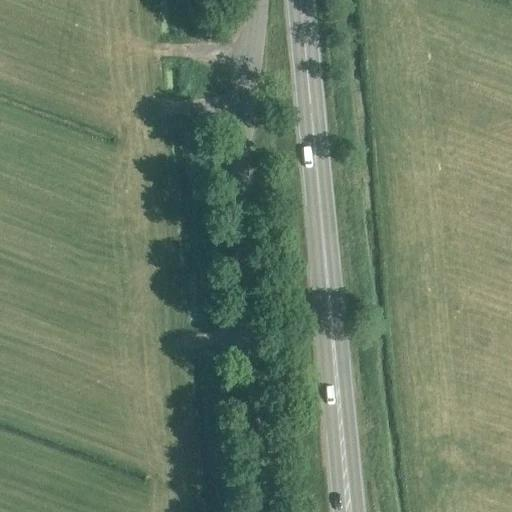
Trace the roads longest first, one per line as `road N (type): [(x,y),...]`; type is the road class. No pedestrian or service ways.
road 1 (unclassified): [(267,511),(239,187),(255,0)]
road 2 (primary): [(324,263),(299,0)]
road 3 (primary): [(358,511),(333,281),(324,263)]
road 4 (primary): [(324,263),(317,283),(339,511)]
